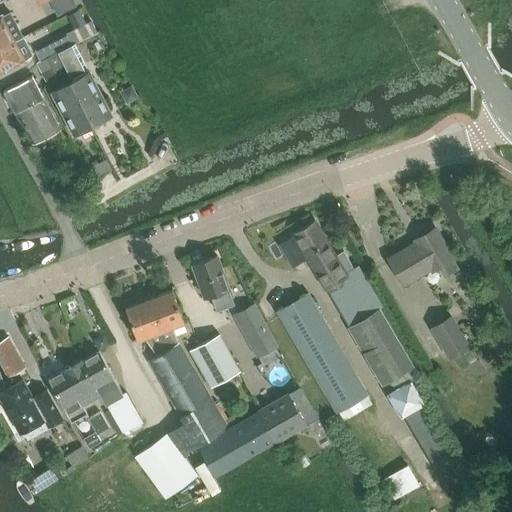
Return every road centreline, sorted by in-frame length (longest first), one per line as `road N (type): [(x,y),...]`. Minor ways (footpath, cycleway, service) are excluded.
road 1 (residential): [(82,268),(474,140),(511,119)]
road 2 (residential): [(82,268),(0,106)]
road 3 (tertiary): [(511,119),(442,0)]
